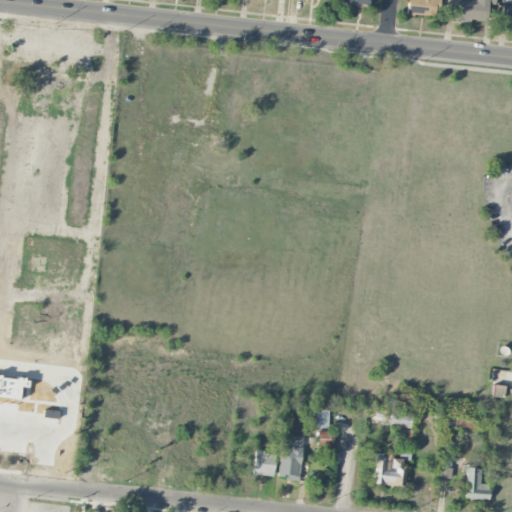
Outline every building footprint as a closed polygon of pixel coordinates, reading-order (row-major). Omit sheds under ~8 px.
[(407,0),(407,14),(437,16),(437,0),(407,0)] [(494,0),(476,0),(476,1),(465,0),(446,0),(445,19),(489,23),(490,5),(494,5),(494,0)] [(501,21),(509,22),(509,27),(511,27),(511,9),(511,10),(511,5),(501,4),(501,21)] [(34,64),(56,67),(63,77),(85,80),(83,95),(44,91),(37,82),(33,80),(34,64)] [(5,99),(4,113),(71,120),(72,107),(5,99)] [(0,250),(0,270),(3,271),(4,264),(9,265),(10,254),(5,254),(6,251),(0,250)] [(28,274),(47,275),(47,256),(29,255),(28,274)] [(0,453),(33,457),(38,415),(78,419),(80,401),(40,397),(42,378),(0,373),(0,453)] [(491,396),(501,397),(503,386),(492,385),(491,396)] [(327,428),(328,411),(316,411),(315,428),(327,428)] [(411,412),(390,412),(390,427),(410,428),(411,412)] [(332,432),(317,431),(317,449),(332,449),(332,432)] [(302,436),(280,435),(278,479),(300,480),(302,436)] [(272,477),(275,453),(255,450),(252,474),(272,477)] [(371,484),(398,486),(399,476),(401,476),(402,458),(374,455),(371,484)] [(451,456),(439,456),(438,478),(450,479),(451,456)] [(487,500),(487,484),(479,484),(480,469),(466,468),(464,499),(487,500)]
